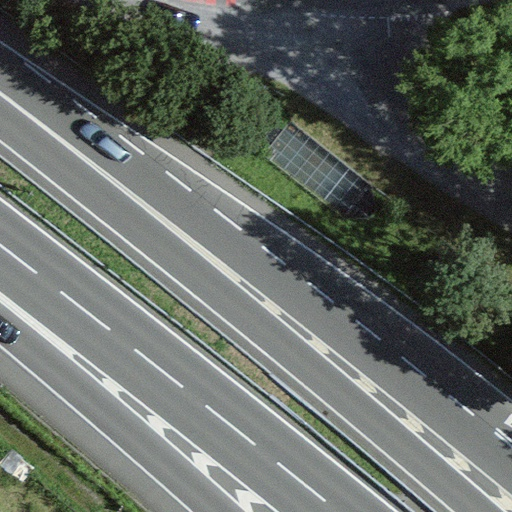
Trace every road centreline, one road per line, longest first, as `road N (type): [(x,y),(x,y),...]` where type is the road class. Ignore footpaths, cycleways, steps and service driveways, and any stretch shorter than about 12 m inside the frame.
road 1 (motorway): [(489,511),(35,118)]
road 2 (motorway): [(511,444),(323,298),(35,118)]
road 3 (motorway): [(0,245),(333,511)]
road 4 (motorway): [(0,323),(217,511)]
